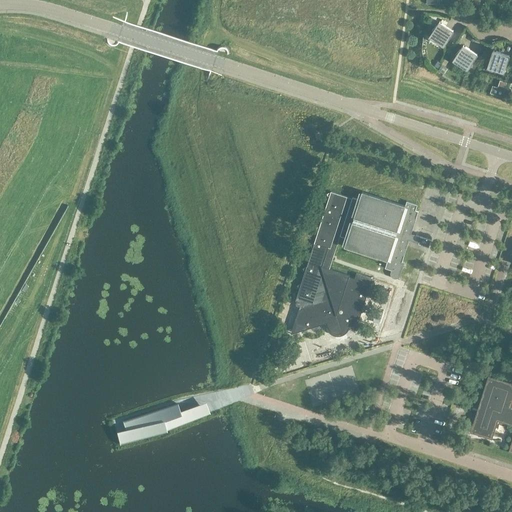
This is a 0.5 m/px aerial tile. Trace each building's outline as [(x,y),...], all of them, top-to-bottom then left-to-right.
[(444,44),(453,31),(439,22),(431,36),(444,44)] [(468,68),(477,55),(463,46),(454,59),(468,68)] [(504,71),(509,55),(494,50),(488,66),(504,71)] [(493,86),(491,94),(502,97),(507,83),(500,81),(498,88),(493,86)] [(329,269),(331,265),(332,262),(334,256),(336,250),(337,244),(340,236),(352,199),(331,192),(330,192),(327,194),(329,197),(325,209),(321,211),(323,214),(320,226),(316,228),(318,231),(314,243),(311,245),(312,249),(307,266),(307,267),(303,269),(305,272),(301,284),(297,286),(299,289),(296,301),(301,303),(299,308),(293,328),(291,334),(310,328),(314,330),(316,326),(327,323),(329,328),(329,329),(331,331),(332,332),(333,333),(335,334),(336,334),(338,334),(337,333),(341,331),(342,335),(344,334),(345,334),(346,333),(347,332),(348,330),(348,329),(349,328),(356,330),(360,328),(358,324),(359,319),(361,313),(365,311),(363,307),(365,302),(367,296),(370,294),(369,290),(370,285),(372,278),(356,273),(354,278),(349,277),(350,275),(329,269)] [(352,197),(352,199),(340,236),(347,239),(344,247),(387,261),(385,268),(390,270),(391,272),(390,274),(391,275),(391,277),(393,278),(394,278),(395,279),(396,279),(397,279),(398,278),(399,278),(400,276),(400,275),(404,263),(402,262),(409,240),(413,241),(413,242),(429,247),(431,240),(415,235),(415,236),(411,235),(419,211),(416,210),(417,205),(406,201),(405,206),(362,192),(360,200),(352,197)] [(482,414),(477,412),(470,432),(492,439),(498,421),(511,425),(511,447),(511,453),(511,407),(509,406),(511,396),(511,383),(492,377),(481,409),(483,410),(482,414)] [(124,420),(128,434),(123,436),(124,442),(130,441),(130,442),(165,432),(165,431),(205,414),(202,407),(180,415),(176,405),(124,420)]
